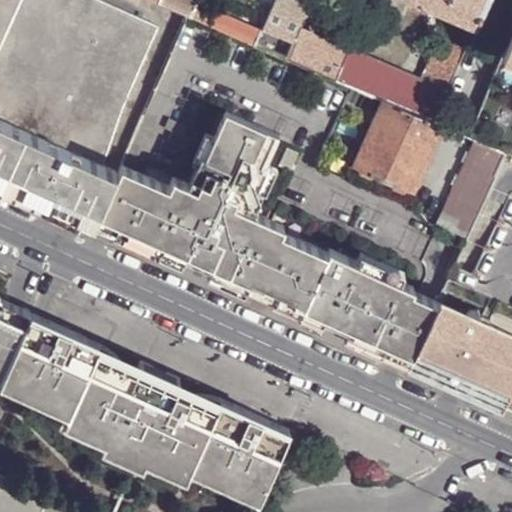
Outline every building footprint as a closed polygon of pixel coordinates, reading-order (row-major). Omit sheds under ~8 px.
[(0,0),(0,118),(99,163),(159,24),(104,0),(0,0)] [(0,0),(0,181),(94,224),(118,171),(99,163),(0,118),(0,0)] [(159,0),(159,1),(187,13),(191,15),(197,2),(197,0),(159,0)] [(274,0),(261,31),(256,43),(288,57),(295,41),(306,16),(312,3),(313,0),(274,0)] [(370,0),(368,6),(402,20),(409,0),(370,0)] [(487,0),(417,0),(476,26),(487,0)] [(197,2),(191,15),(256,43),(261,31),(197,2)] [(306,16),(318,21),(323,8),(312,3),(306,16)] [(306,16),(295,41),(344,62),(350,50),(355,37),(318,21),(306,16)] [(511,34),(505,50),(502,59),(511,63),(511,34)] [(439,37),(428,63),(455,75),(466,49),(439,37)] [(295,41),(288,57),(337,78),(344,62),(295,41)] [(344,62),(337,78),(353,86),(379,96),(384,99),(434,121),(435,120),(447,92),(420,81),(350,50),(344,62)] [(428,63),(420,81),(447,92),(455,75),(428,63)] [(346,172),(350,162),(379,96),(353,86),(318,165),(343,176),(346,172)] [(384,99),(355,164),(411,189),(413,191),(443,123),(435,120),(434,121),(384,99)] [(118,171),(94,224),(501,407),(507,393),(511,381),(511,380),(511,333),(410,288),(412,285),(329,248),(327,251),(281,231),(285,224),(245,207),(253,188),(258,190),(270,161),(267,160),(279,133),(226,110),(201,166),(206,168),(198,187),(174,176),(170,185),(122,162),(118,171)] [(478,140),(439,229),(463,240),(484,193),(503,151),(478,140)] [(0,295),(0,373),(2,369),(29,309),(0,295)] [(29,309),(2,369),(71,401),(67,410),(107,428),(103,437),(146,456),(150,447),(190,465),(194,456),(263,487),(269,472),(290,426),(219,394),(215,403),(176,386),(180,377),(139,358),(135,367),(96,350),(100,341),(29,309)] [(71,401),(2,369),(0,373),(0,379),(67,410),(71,401)] [(511,395),(507,393),(501,407),(511,411),(511,395)] [(107,428),(67,410),(62,419),(103,437),(107,428)] [(190,465),(150,447),(146,456),(186,474),(190,465)] [(194,456),(190,465),(259,496),(263,487),(194,456)] [(89,511),(0,472),(0,511),(89,511)]
